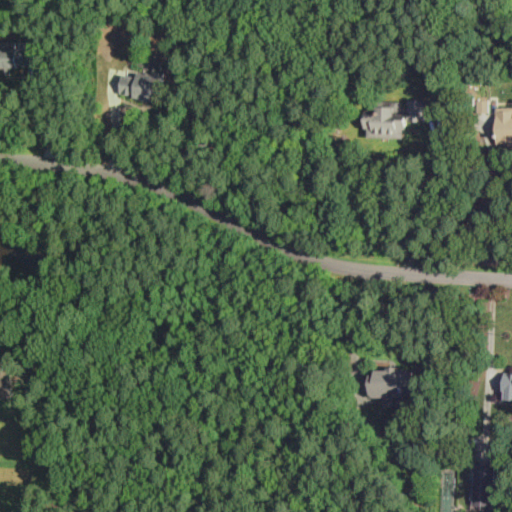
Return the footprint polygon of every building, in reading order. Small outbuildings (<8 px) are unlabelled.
[(43,48),(0,48),(0,66),(43,66),(43,48)] [(123,95),(163,101),(167,76),(126,70),(123,95)] [(426,120),(426,99),(406,99),(406,106),(369,106),(368,136),(406,137),(406,120),(426,120)] [(511,107),(498,107),(498,146),(511,146),(511,107)] [(10,353),(0,353),(0,396),(11,397),(10,353)] [(415,369),(372,369),(373,397),(387,397),(387,406),(397,406),(396,396),(415,395),(415,369)]
